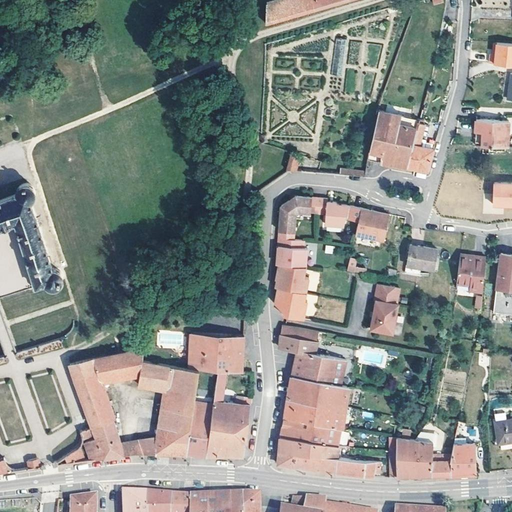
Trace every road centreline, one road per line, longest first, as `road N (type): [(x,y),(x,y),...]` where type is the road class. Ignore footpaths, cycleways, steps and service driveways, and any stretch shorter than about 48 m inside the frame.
road 1 (track): [(248,41),(242,299),(137,312),(57,357)]
road 2 (residential): [(375,185),(291,178),(268,193),(270,386),(256,476)]
road 3 (track): [(29,144),(230,47),(249,0)]
road 4 (tertiary): [(499,486),(393,492),(256,476)]
road 5 (track): [(29,144),(76,315),(70,353)]
road 6 (residential): [(467,0),(460,88),(434,181)]
road 7 (track): [(0,325),(50,478)]
road 8 (track): [(57,357),(80,426),(0,454)]
road 9 (track): [(230,47),(377,0)]
road 10 (tertiary): [(256,476),(112,471)]
